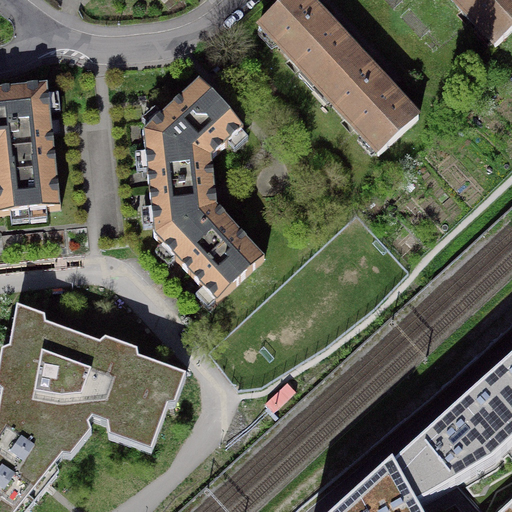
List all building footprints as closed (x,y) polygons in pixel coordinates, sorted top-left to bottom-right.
[(358,55),(306,0),(289,0),(260,27),(303,73),(304,72),(318,87),(338,68),(341,71),(358,55)] [(511,33),(511,0),(450,0),(495,48),(511,33)] [(418,120),(358,55),(341,71),(338,68),(318,87),(332,102),(330,103),(379,156),(418,120)] [(143,135),(149,191),(214,184),(211,161),(243,132),(199,84),(143,135)] [(47,87),(16,90),(19,114),(15,115),(16,121),(7,122),(9,140),(0,140),(0,216),(60,210),(47,87)] [(0,140),(9,140),(7,122),(16,121),(15,115),(19,114),(16,90),(0,91),(0,140)] [(217,210),(214,184),(149,191),(154,239),(217,305),(264,261),(217,210)] [(4,381),(0,405),(0,437),(12,439),(31,453),(27,458),(50,474),(51,473),(92,422),(150,443),(174,379),(15,321),(4,381)] [(511,511),(511,367),(400,466),(394,472),(392,469),(356,502),(337,511),(511,511)] [(52,485),(57,478),(51,473),(50,474),(27,458),(31,453),(12,439),(0,437),(0,511),(19,511),(20,511),(30,511),(35,505),(29,500),(42,484),(52,485)]
